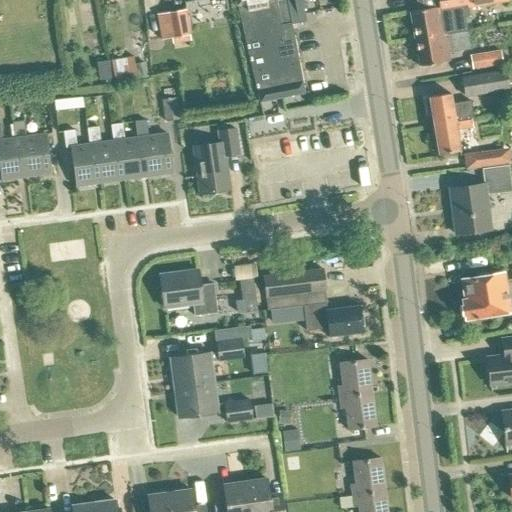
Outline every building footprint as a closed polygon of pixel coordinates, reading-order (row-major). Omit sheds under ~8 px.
[(286,0),(236,0),(238,4),(258,96),(304,87),(292,23),(286,0)] [(286,0),(292,23),(306,20),(301,0),(286,0)] [(508,1),(507,0),(437,0),(438,6),(409,11),(414,39),(448,33),(466,30),(463,15),(467,15),(466,8),(508,1)] [(160,14),(165,42),(190,38),(185,10),(160,14)] [(448,33),(414,39),(418,66),(448,61),(447,51),(469,48),(466,30),(448,33)] [(494,69),(503,67),(500,49),(469,54),(471,68),(493,64),(494,69)] [(196,54),(199,69),(214,66),(211,51),(196,54)] [(111,60),(114,83),(148,77),(145,60),(134,62),(133,57),(111,60)] [(111,79),(109,61),(96,62),(99,80),(111,79)] [(503,67),(494,69),(494,70),(461,75),(464,96),(508,89),(508,83),(511,82),(511,67),(503,69),(503,67)] [(428,97),(428,98),(425,98),(427,111),(430,110),(433,125),(470,119),(473,119),(469,100),(451,103),(449,93),(428,97)] [(82,97),(54,100),(55,111),(84,108),(82,97)] [(162,99),(165,121),(178,120),(175,97),(162,99)] [(511,111),(499,113),(500,115),(500,123),(511,121),(511,111)] [(470,119),(433,125),(438,154),(459,150),(456,130),(472,127),(470,120),(473,119),(470,119)] [(145,121),(134,123),(136,139),(141,179),(172,175),(167,134),(147,137),(145,121)] [(26,179),(50,176),(44,135),(25,138),(23,123),(12,124),(14,140),(20,139),(26,179)] [(110,126),(112,142),(118,182),(141,179),(136,139),(124,140),(122,125),(110,126)] [(199,193),(229,189),(224,154),(238,153),(234,127),(217,130),(219,141),(192,145),(199,193)] [(98,128),(86,130),(89,145),(94,186),(108,184),(118,182),(112,142),(102,143),(100,144),(98,128)] [(20,139),(14,140),(1,141),(0,131),(0,171),(1,182),(26,179),(20,139)] [(71,149),(76,188),(94,186),(89,145),(76,147),(74,131),(63,133),(65,149),(71,149)] [(463,152),(463,156),(461,157),(462,165),(464,165),(465,168),(511,162),(509,147),(463,152)] [(482,184),(448,188),(454,233),(489,229),(484,195),(509,191),(506,166),(480,170),(482,184)] [(198,270),(159,275),(163,307),(193,303),(194,314),(217,312),(213,282),(200,284),(198,270)] [(267,311),(302,307),(326,304),(322,270),(264,277),(266,298),(267,311)] [(511,280),(505,281),(504,273),(461,280),(463,300),(462,301),(465,321),(511,314),(509,303),(511,302),(511,280)] [(239,279),(240,292),(254,290),(253,277),(239,279)] [(326,304),(302,307),(305,331),(330,328),(331,335),(363,331),(360,305),(328,309),(326,304)] [(213,330),(215,341),(237,338),(235,327),(213,330)] [(264,327),(250,328),(252,340),(266,339),(264,327)] [(503,355),(486,357),(489,385),(511,381),(511,336),(501,338),(503,355)] [(216,351),(170,357),(174,387),(213,382),(211,360),(244,356),(241,338),(237,338),(215,341),(216,351)] [(371,392),(367,359),(339,363),(342,385),(337,386),(339,397),(371,392)] [(213,382),(174,387),(178,417),(218,412),(218,410),(224,409),(225,423),(253,420),(251,398),(216,403),(213,382)] [(371,392),(339,397),(340,407),(345,406),(348,429),(375,426),(371,392)] [(278,409),(277,423),(290,424),(291,410),(278,409)] [(511,409),(501,411),(505,445),(511,444),(511,409)] [(284,451),(300,449),(297,429),(282,431),(284,451)] [(384,491),(380,457),(351,461),(354,483),(350,483),(351,495),(384,491)] [(266,478),(244,481),(248,511),(282,511),(281,500),(269,502),(266,478)] [(223,484),(226,508),(214,510),(214,511),(248,511),(244,481),(223,484)] [(193,511),(190,489),(168,492),(171,511),(205,511),(196,511),(193,511)] [(386,511),(384,491),(351,495),(353,506),(358,505),(358,511),(386,511)] [(147,495),(149,511),(171,511),(168,492),(147,495)] [(116,511),(114,500),(93,503),(94,511),(116,511)] [(72,511),(94,511),(93,503),(71,506),(72,511)]
